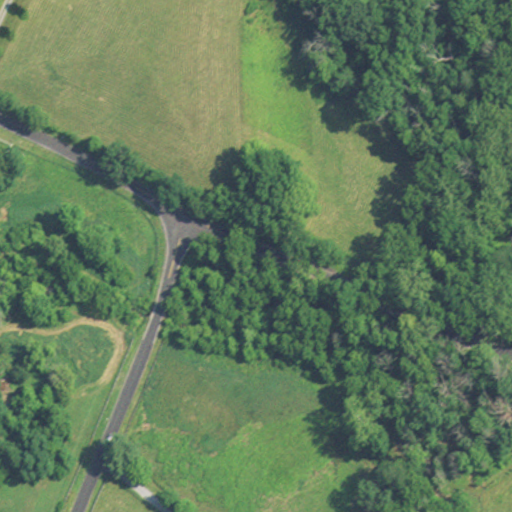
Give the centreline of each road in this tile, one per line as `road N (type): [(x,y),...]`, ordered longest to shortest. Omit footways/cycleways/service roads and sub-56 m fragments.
road 1 (secondary): [(184,215),(400,310)]
road 2 (residential): [(184,215),(0,123)]
road 3 (secondary): [(78,511),(153,326)]
